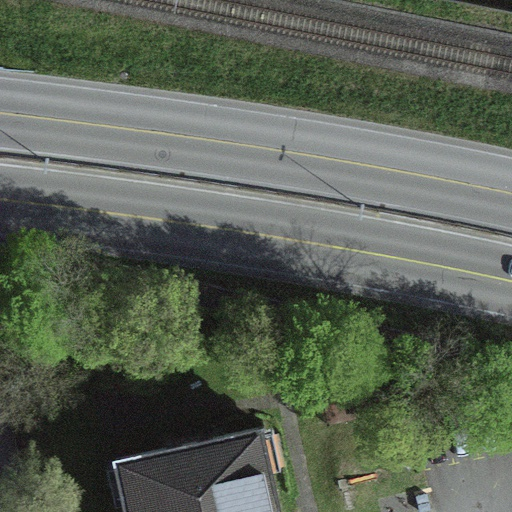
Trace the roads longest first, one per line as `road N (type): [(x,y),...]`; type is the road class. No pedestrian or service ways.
road 1 (secondary): [(0,198),(511,281)]
road 2 (secondary): [(511,193),(168,133),(0,114)]
